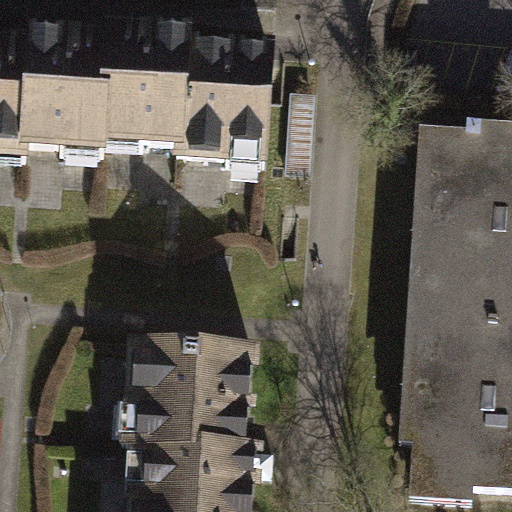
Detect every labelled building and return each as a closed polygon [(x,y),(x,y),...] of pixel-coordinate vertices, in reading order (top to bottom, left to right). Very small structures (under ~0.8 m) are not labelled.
[(111,50),(106,145),(180,149),(180,161),(266,165),(271,63),(190,59),(191,46),(111,42),(111,50)] [(0,159),(26,161),(27,150),(105,154),(106,145),(111,50),(32,45),(31,56),(0,54),(0,159)] [(479,150),(430,147),(418,309),(511,315),(511,139),(480,138),(479,150)] [(511,315),(418,309),(407,457),(425,459),(421,511),(492,511),(493,505),(511,506),(511,315)] [(256,388),(121,386),(120,481),(132,481),(131,511),(267,511),(268,483),(255,483),(256,388)]
